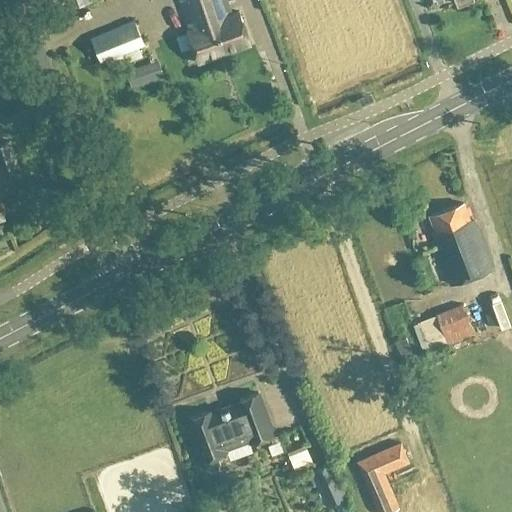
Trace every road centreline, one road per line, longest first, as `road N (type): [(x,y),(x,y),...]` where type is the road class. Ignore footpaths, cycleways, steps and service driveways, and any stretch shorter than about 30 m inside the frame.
road 1 (secondary): [(126,276),(511,83)]
road 2 (unclassified): [(126,276),(14,0)]
road 3 (secondary): [(0,340),(126,276)]
